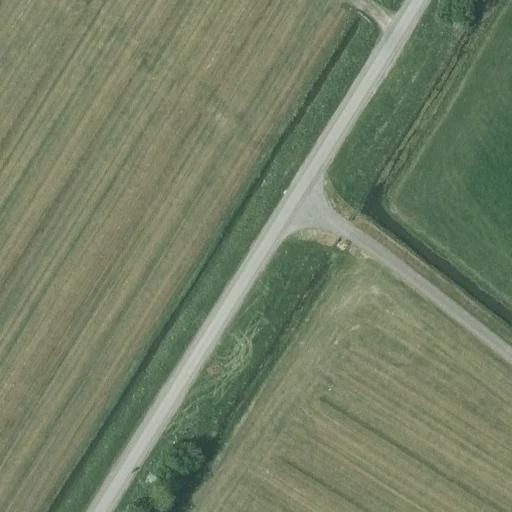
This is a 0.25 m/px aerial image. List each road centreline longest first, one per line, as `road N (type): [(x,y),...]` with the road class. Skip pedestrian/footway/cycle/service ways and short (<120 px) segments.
road 1 (tertiary): [(100,511),(293,207)]
road 2 (unclassified): [(511,359),(293,207)]
road 3 (tertiary): [(293,207),(419,0)]
